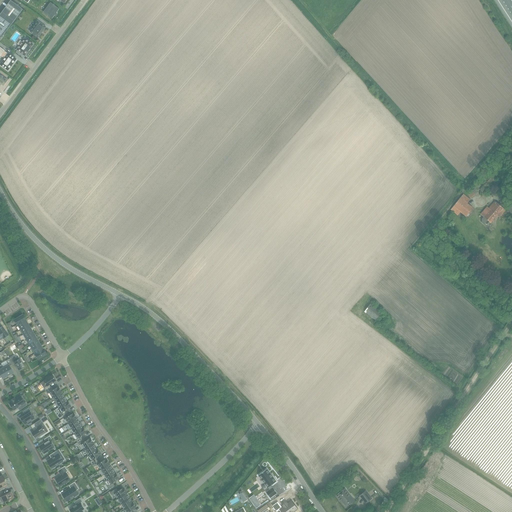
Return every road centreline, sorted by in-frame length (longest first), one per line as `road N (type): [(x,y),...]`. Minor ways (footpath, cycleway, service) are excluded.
road 1 (unclassified): [(511,324),(387,511)]
road 2 (tertiary): [(257,425),(164,324),(120,294)]
road 3 (residential): [(62,357),(152,511)]
road 4 (tertiary): [(120,294),(46,250),(0,190)]
road 5 (unclassified): [(0,115),(87,0)]
road 6 (unclassified): [(167,511),(257,425)]
road 7 (residential): [(0,405),(61,511)]
